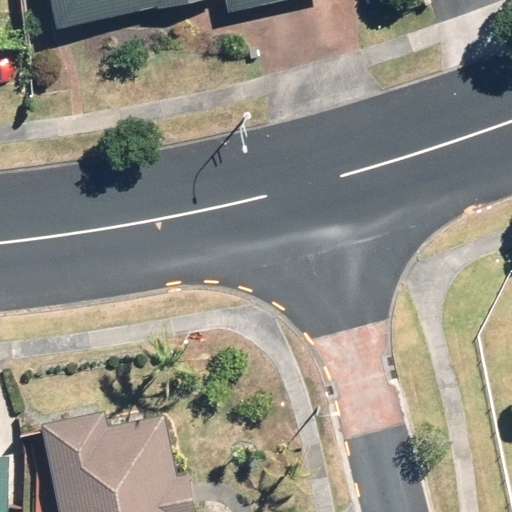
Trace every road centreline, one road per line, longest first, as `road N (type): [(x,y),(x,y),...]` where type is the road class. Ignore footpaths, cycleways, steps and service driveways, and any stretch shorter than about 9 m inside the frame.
road 1 (residential): [(321,205),(73,249),(0,253)]
road 2 (residential): [(321,205),(398,511)]
road 3 (residential): [(511,131),(321,205)]
